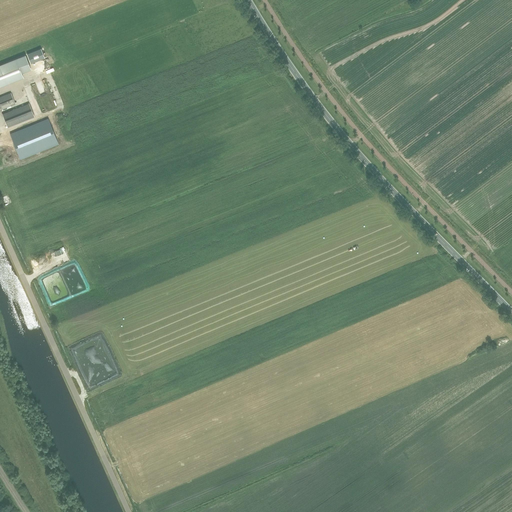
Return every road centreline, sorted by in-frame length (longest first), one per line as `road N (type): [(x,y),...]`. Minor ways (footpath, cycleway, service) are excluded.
road 1 (secondary): [(511,312),(336,128),(247,0)]
road 2 (unclassified): [(128,511),(0,224)]
